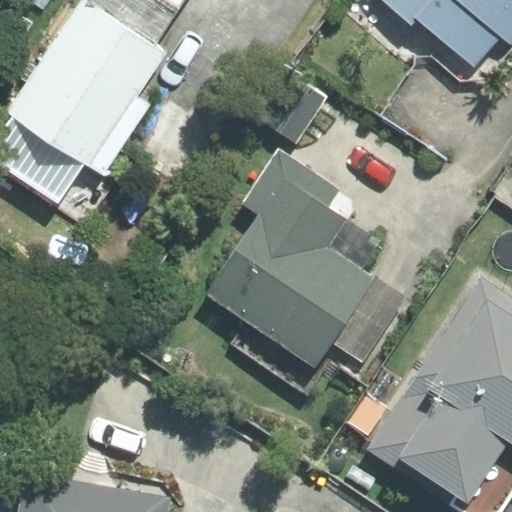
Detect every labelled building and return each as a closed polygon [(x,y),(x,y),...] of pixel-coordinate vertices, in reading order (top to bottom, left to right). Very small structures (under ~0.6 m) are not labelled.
[(155,43),(180,6),(171,0),(83,0),(10,111),(105,175),(153,103),(138,94),(167,50),(155,43)] [(511,0),(382,0),(410,23),(416,18),(471,66),(499,34),(511,45),(511,42),(511,0)] [(298,144),(328,97),(297,75),(265,121),(298,144)] [(203,293),(315,365),(373,276),(359,267),(374,243),(340,222),(347,215),(281,173),(203,293)] [(511,297),(480,276),(369,447),(466,511),(511,441),(511,297)] [(170,511),(172,503),(28,475),(21,511),(170,511)]
